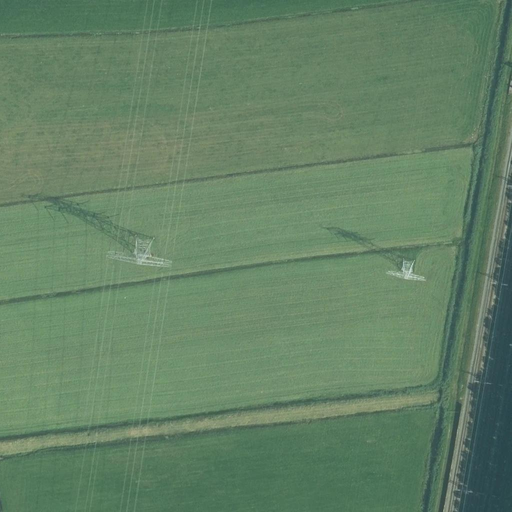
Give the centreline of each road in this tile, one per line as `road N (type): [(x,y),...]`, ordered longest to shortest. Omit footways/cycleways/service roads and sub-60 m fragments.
road 1 (track): [(437,511),(511,57)]
road 2 (track): [(0,451),(455,392)]
